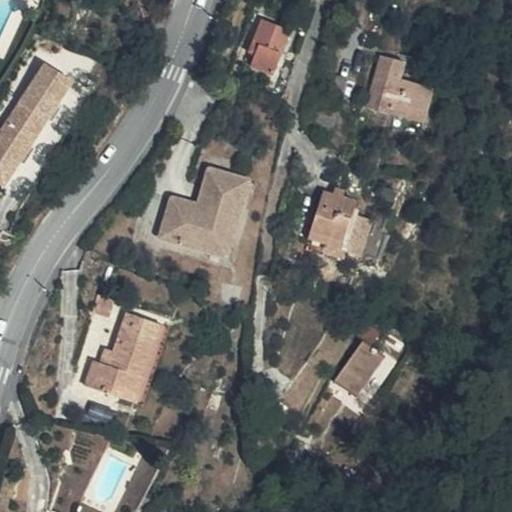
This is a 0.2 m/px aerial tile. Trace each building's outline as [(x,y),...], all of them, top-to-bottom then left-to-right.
[(72,0),(60,36),(78,41),(86,23),(112,31),(122,0),(72,0)] [(249,55),(241,78),(247,81),(243,92),(239,100),(262,109),(277,65),(249,55)] [(237,88),(243,92),(247,81),(241,78),(237,88)] [(31,151),(62,102),(35,85),(0,140),(0,200),(21,168),(15,165),(26,148),(31,151)] [(363,88),(350,138),(407,153),(415,121),(381,113),(386,93),(363,88)] [(316,100),(302,150),(333,159),(346,108),(316,100)] [(172,206),(163,238),(216,253),(224,223),(238,227),(251,180),(211,168),(201,205),(208,207),(205,216),(172,206)] [(172,206),(205,216),(208,207),(201,205),(174,198),(172,206)] [(344,245),(348,233),(315,222),(304,260),(338,270),(334,283),(317,277),(314,286),(337,294),(340,284),(352,288),(365,253),(344,245)] [(224,223),(216,253),(229,257),(238,227),(224,223)] [(338,270),(304,260),(300,272),(317,277),(334,283),(338,270)] [(359,336),(366,342),(372,346),(381,333),(368,325),(359,336)] [(169,334),(131,327),(119,387),(106,385),(102,407),(152,417),(169,334)] [(387,357),(372,346),(366,342),(341,377),(362,391),(387,357)]
